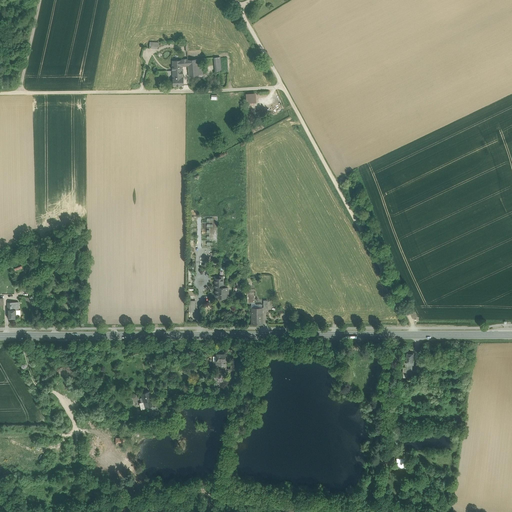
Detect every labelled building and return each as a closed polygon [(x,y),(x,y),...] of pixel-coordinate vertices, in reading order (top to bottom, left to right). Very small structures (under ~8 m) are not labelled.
[(197,60),(188,61),(189,65),(189,76),(199,75),(198,72),(197,60)] [(181,62),(172,63),(172,78),(183,77),(182,65),(182,61),(181,62)] [(183,77),(172,78),(173,85),(184,85),(183,77)] [(256,93),(247,93),(247,102),(257,102),(256,93)] [(224,288),(223,276),(220,276),(220,279),(215,279),(215,288),(216,288),(216,293),(215,294),(215,296),(216,297),(221,297),(222,298),(225,298),(226,297),(228,297),(228,295),(229,294),(229,290),(228,289),(228,288),(224,288)] [(243,277),(237,277),(237,288),(234,288),(234,292),(243,292),(243,277)] [(16,302),(8,302),(8,318),(16,318),(16,317),(16,310),(16,302)] [(262,304),(256,304),(255,303),(251,303),(251,308),(252,308),(252,325),(263,325),(262,308),(262,304)] [(226,353),(217,353),(217,356),(213,356),(213,368),(219,368),(219,373),(226,373),(226,371),(226,369),(226,362),(226,353)] [(413,353),(405,353),(405,362),(403,362),(403,373),(412,373),(412,365),(413,365),(413,353)] [(149,391),(141,393),(143,397),(141,398),(142,402),(147,401),(149,407),(153,406),(152,400),(152,399),(149,391)] [(161,405),(154,407),(156,415),(164,413),(161,405)] [(407,468),(407,458),(397,458),(396,468),(407,468)]
